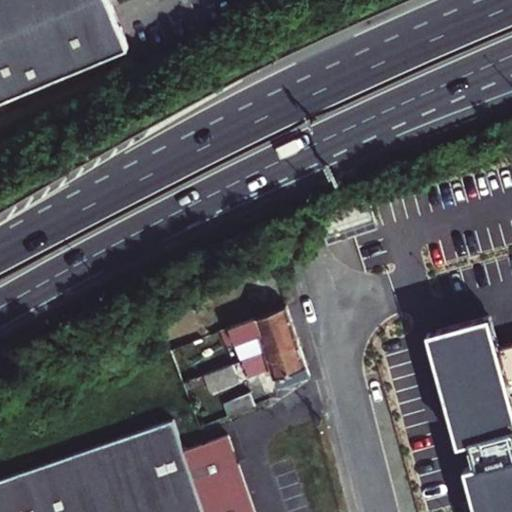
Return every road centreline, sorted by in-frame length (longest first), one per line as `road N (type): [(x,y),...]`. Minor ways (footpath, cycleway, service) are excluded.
road 1 (trunk): [(0,306),(390,107)]
road 2 (trunk): [(511,5),(241,128)]
road 3 (trunk): [(241,128),(0,253)]
road 4 (trunk): [(472,0),(241,128)]
road 5 (residential): [(312,259),(377,511)]
road 6 (trunk): [(390,107),(511,54)]
road 7 (trunk): [(390,107),(511,71)]
